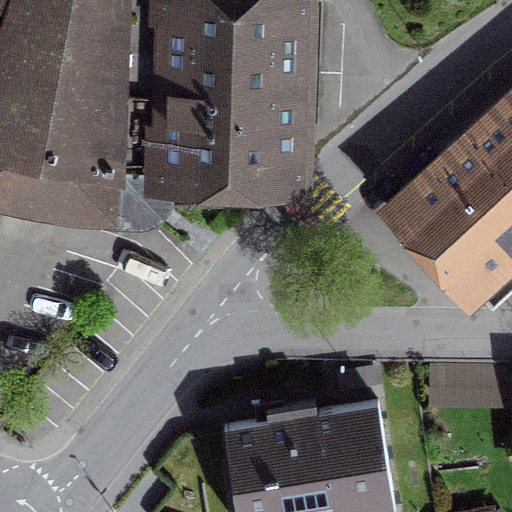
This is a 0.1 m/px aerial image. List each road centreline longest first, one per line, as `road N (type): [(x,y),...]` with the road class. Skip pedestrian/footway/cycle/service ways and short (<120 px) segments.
road 1 (tertiary): [(511,38),(322,199),(231,293)]
road 2 (tertiary): [(231,293),(116,434),(36,511)]
road 3 (unclassified): [(231,293),(285,321),(511,331)]
